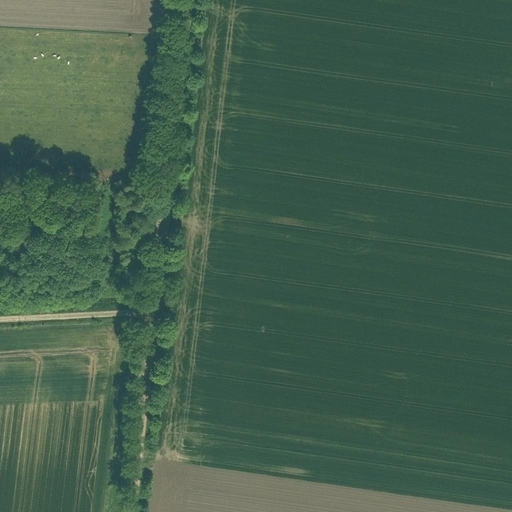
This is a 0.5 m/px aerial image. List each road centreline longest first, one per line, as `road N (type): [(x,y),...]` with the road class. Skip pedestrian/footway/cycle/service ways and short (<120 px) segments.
road 1 (unclassified): [(186,0),(130,511)]
road 2 (track): [(0,318),(152,311)]
